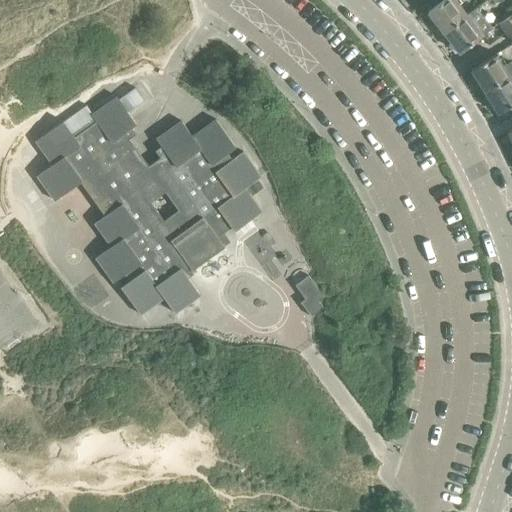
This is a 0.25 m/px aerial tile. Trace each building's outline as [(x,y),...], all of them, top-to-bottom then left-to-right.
[(454,0),(442,0),(427,12),(443,33),(466,15),(454,0)] [(511,11),(511,6),(510,4),(502,10),(507,16),(511,11)] [(443,33),(459,53),(491,28),(475,7),(466,15),(443,33)] [(511,13),(498,23),(505,33),(511,28),(511,13)] [(495,54),(470,70),(484,92),(511,74),(511,64),(510,62),(503,67),(495,54)] [(511,74),(484,92),(497,114),(511,104),(511,74)] [(134,87),(117,99),(127,112),(143,101),(134,87)] [(62,121),(34,141),(51,164),(35,176),(53,201),(80,182),(104,215),(93,223),(110,246),(94,257),(112,282),(123,275),(128,281),(120,287),(140,314),(163,297),(174,313),(199,295),(180,269),(186,264),(191,270),(223,247),(216,237),(230,227),(233,231),(261,211),(244,187),(260,176),(242,151),(231,159),(227,152),(234,147),(214,119),(191,136),(180,120),(155,138),(166,153),(148,166),(123,133),(135,124),(115,96),(91,113),(85,105),(62,121)] [(308,275),(294,285),(304,299),(299,302),(310,316),(314,313),(322,307),(318,301),(323,297),(308,275)]
